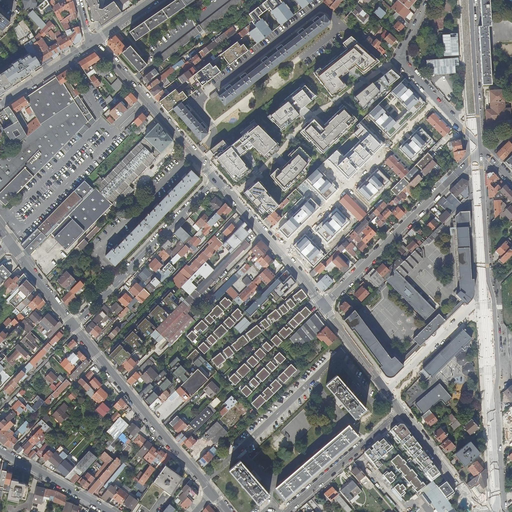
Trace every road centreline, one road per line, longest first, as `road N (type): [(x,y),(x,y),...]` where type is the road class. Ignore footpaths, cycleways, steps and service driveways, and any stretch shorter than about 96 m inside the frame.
road 1 (tertiary): [(503,508),(480,156)]
road 2 (residential): [(232,200),(267,171),(296,129),(401,56)]
road 3 (residential): [(480,156),(323,309)]
road 4 (residential): [(278,253),(436,102)]
road 5 (residential): [(211,492),(71,326)]
road 6 (residential): [(213,179),(71,326)]
road 7 (residential): [(89,43),(213,179)]
road 8 (residential): [(287,511),(400,414)]
road 9 (tertiary): [(471,0),(479,143)]
road 10 (residential): [(323,309),(400,414)]
road 11 (residential): [(109,511),(0,448)]
road 12 (residential): [(400,414),(475,511)]
